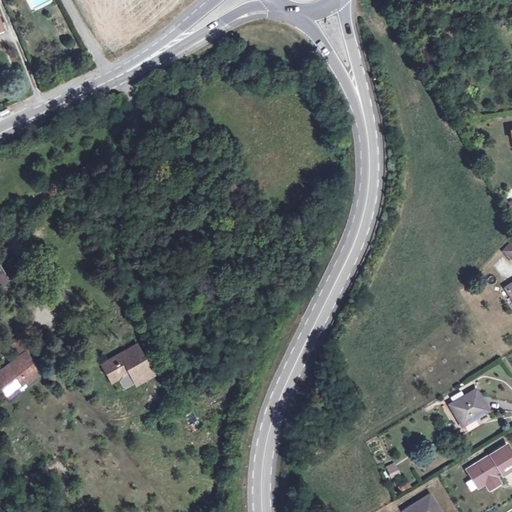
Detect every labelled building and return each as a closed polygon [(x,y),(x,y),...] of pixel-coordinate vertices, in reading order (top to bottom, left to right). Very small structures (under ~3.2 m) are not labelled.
[(511,241),(503,251),(511,259),(511,241)] [(495,278),(488,279),(490,290),(497,288),(495,278)] [(10,347),(19,358),(25,353),(26,355),(33,350),(23,337),(10,347)] [(134,382),(152,372),(136,345),(102,364),(111,382),(129,372),(134,382)] [(0,372),(0,382),(3,386),(9,394),(38,371),(26,355),(25,353),(19,358),(0,372)] [(41,374),(38,371),(9,394),(11,396),(41,374)] [(154,375),(152,372),(134,382),(136,385),(154,375)] [(8,399),(11,396),(9,394),(3,386),(0,389),(8,399)] [(450,405),(462,426),(488,411),(476,390),(450,405)] [(184,417),(193,432),(201,427),(192,412),(184,417)] [(511,454),(507,445),(467,470),(478,487),(485,482),(486,485),(496,478),(495,476),(501,472),(500,471),(507,467),(509,470),(511,468),(511,454)] [(386,468),(391,477),(397,474),(393,465),(386,468)] [(403,511),(440,511),(430,495),(403,511)]
